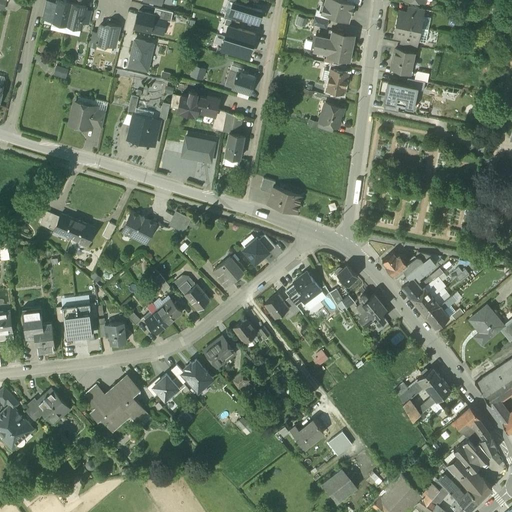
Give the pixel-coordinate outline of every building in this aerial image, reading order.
[(71,3),(57,0),(56,4),(52,21),(66,25),(71,3)] [(346,0),(324,0),(324,2),(325,3),(323,12),(330,14),(348,20),(353,3),(353,2),(346,0)] [(56,4),(46,1),(42,18),(52,21),(56,4)] [(233,2),(230,14),(259,23),(262,11),(247,6),(233,2)] [(86,6),(71,3),(66,25),(81,28),(82,21),(85,10),(86,6)] [(423,9),(409,6),(407,12),(422,15),(423,9)] [(173,11),(155,7),(153,14),(154,14),(153,16),(166,19),(166,20),(170,21),(173,11)] [(323,12),(321,11),(316,9),(314,17),(328,20),(330,14),(323,12)] [(92,11),(85,10),(82,21),(89,23),(92,11)] [(153,14),(138,10),(134,27),(163,34),(166,20),(166,19),(153,16),(154,14),(153,14)] [(422,15),(407,12),(399,10),(396,23),(419,28),(422,15)] [(224,18),(235,22),(237,16),(230,14),(226,13),(224,18)] [(299,16),(297,23),(307,25),(308,17),(299,16)] [(328,20),(314,17),(312,24),(326,28),(328,20)] [(225,25),(238,29),(239,23),(235,22),(226,19),(225,25)] [(105,24),(100,23),(97,33),(95,43),(104,46),(107,45),(115,46),(120,26),(108,23),(105,24)] [(419,28),(396,23),(394,36),(402,37),(417,40),(419,28)] [(228,26),(225,37),(251,45),(255,34),(238,29),(228,26)] [(343,32),(332,30),(330,38),(316,35),(313,50),(327,53),(327,56),(347,60),(349,60),(354,37),(343,35),(343,32)] [(95,43),(97,33),(92,31),(88,45),(94,47),(95,43)] [(248,56),(251,45),(225,37),(222,48),(229,50),(248,56)] [(417,40),(402,37),(401,43),(416,46),(417,40)] [(154,44),(135,40),(129,65),(148,70),(154,44)] [(228,56),(229,50),(222,48),(218,47),(216,53),(228,56)] [(413,52),(395,48),(391,68),(409,72),(413,52)] [(347,60),(334,57),(332,63),(333,63),(346,66),(347,60)] [(346,66),(333,63),(332,69),(345,72),(346,66)] [(205,78),(208,67),(196,64),(192,75),(205,78)] [(68,69),(57,65),(54,75),(65,78),(68,69)] [(332,69),(331,69),(327,89),(334,90),(334,91),(343,93),(347,72),(345,72),(332,69)] [(248,72),(244,70),(243,73),(238,72),(237,72),(230,70),(225,85),(233,88),(232,88),(239,90),(249,93),(254,77),(247,75),(248,72)] [(429,73),(417,70),(415,73),(414,79),(425,81),(427,81),(429,73)] [(414,79),(407,77),(406,84),(418,87),(418,89),(423,90),(425,81),(414,79)] [(418,89),(418,87),(406,84),(388,80),(384,98),(397,101),(396,105),(399,105),(413,108),(418,89)] [(249,93),(239,90),(237,96),(247,99),(249,93)] [(197,111),(199,99),(196,98),(197,93),(190,91),(188,97),(181,95),(181,96),(177,109),(177,111),(196,115),(197,111)] [(181,96),(173,94),(170,107),(177,109),(181,96)] [(136,95),(131,95),(128,110),(135,112),(138,96),(136,95)] [(199,99),(197,111),(206,113),(206,110),(215,112),(216,112),(217,109),(219,98),(207,95),(206,97),(200,96),(199,99)] [(83,103),(77,101),(73,104),(69,123),(88,128),(89,125),(93,108),(93,107),(84,105),(83,103)] [(170,103),(163,102),(159,117),(166,119),(170,103)] [(396,105),(385,102),(384,108),(397,111),(399,105),(396,105)] [(343,108),(327,103),(325,110),(323,111),(320,121),(334,126),(337,127),(343,108)] [(105,111),(93,108),(89,125),(102,128),(105,111)] [(226,112),(217,109),(216,112),(215,112),(212,128),(222,131),(226,112)] [(242,116),(226,112),(222,131),(229,132),(238,134),(242,116)] [(159,120),(133,114),(128,139),(138,141),(140,139),(154,142),(159,120)] [(334,126),(320,121),(318,122),(316,127),(332,132),(334,126)] [(238,134),(229,132),(227,139),(243,142),(244,135),(238,134)] [(182,156),(211,162),(215,143),(186,137),(182,156)] [(243,142),(227,139),(224,155),(240,158),(243,142)] [(240,158),(224,155),(223,163),(238,166),(240,158)] [(275,181),(263,177),(260,189),(271,192),(273,187),(275,181)] [(273,187),(271,192),(270,195),(273,196),(271,203),(278,205),(279,207),(285,208),(286,208),(297,211),(301,195),(273,187)] [(155,223),(132,212),(122,231),(134,236),(134,235),(140,238),(146,236),(148,231),(151,233),(155,223)] [(191,218),(177,212),(170,225),(184,232),(191,218)] [(53,213),(47,227),(54,230),(60,216),(53,213)] [(71,218),(62,214),(62,213),(61,213),(60,216),(54,230),(72,237),(78,221),(78,220),(71,217),(71,218)] [(86,224),(78,221),(72,237),(80,240),(81,239),(88,242),(94,227),(87,224),(86,224)] [(109,222),(102,236),(109,239),(116,225),(109,222)] [(265,235),(259,240),(269,251),(275,246),(265,235)] [(9,237),(1,237),(2,258),(10,257),(9,237)] [(242,249),(254,263),(269,251),(259,240),(257,237),(242,249)] [(205,262),(191,246),(185,251),(199,267),(205,262)] [(396,256),(393,252),(382,260),(385,265),(392,275),(401,268),(406,274),(423,260),(420,257),(416,256),(406,263),(399,254),(396,256)] [(423,260),(406,274),(410,279),(401,286),(410,297),(422,287),(419,285),(417,282),(420,279),(418,277),(435,263),(429,255),(423,260)] [(230,257),(215,269),(219,274),(217,276),(225,286),(245,270),(237,261),(235,263),(230,257)] [(346,265),(337,275),(340,278),(338,280),(342,284),(342,285),(345,288),(357,277),(346,265)] [(458,266),(449,274),(452,278),(455,276),(462,271),(458,266)] [(440,267),(429,276),(432,279),(437,276),(443,271),(440,267)] [(462,271),(455,276),(459,281),(469,273),(465,268),(462,271)] [(321,290),(306,271),(293,281),(301,291),(297,294),(304,303),(321,290)] [(170,286),(160,274),(153,280),(164,292),(170,286)] [(429,276),(421,282),(422,283),(419,285),(422,287),(424,285),(432,279),(429,276)] [(432,279),(424,285),(432,295),(436,291),(442,287),(444,285),(437,276),(432,279)] [(186,280),(178,287),(197,309),(209,300),(196,284),(192,288),(186,280)] [(422,287),(410,297),(418,306),(432,295),(424,285),(422,287)] [(442,287),(436,291),(441,297),(447,293),(442,287)] [(342,299),(336,288),(329,292),(336,304),(341,300),(342,299)] [(436,291),(432,295),(439,304),(444,300),(441,297),(436,291)] [(278,294),(264,304),(275,318),(282,313),(288,308),(283,301),(278,294)] [(444,300),(439,304),(442,308),(445,306),(446,307),(456,299),(452,294),(449,296),(444,300)] [(342,299),(341,300),(344,306),(346,309),(352,306),(348,301),(352,299),(348,295),(342,299)] [(432,295),(418,306),(425,315),(439,304),(432,295)] [(299,310),(289,296),(283,301),(288,308),(293,314),(293,315),(299,310)] [(373,296),(363,304),(361,302),(356,306),(360,310),(359,311),(362,315),(359,317),(365,324),(379,313),(384,309),(373,296)] [(174,301),(171,298),(158,309),(169,323),(182,312),(178,307),(180,305),(176,300),(174,301)] [(92,318),(90,303),(62,306),(64,321),(66,338),(94,335),(92,318)] [(439,304),(425,315),(435,328),(449,317),(442,308),(439,304)] [(503,324),(486,304),(469,318),(480,331),(475,335),(481,343),(498,329),(499,328),(503,324)] [(52,321),(42,322),(40,306),(22,308),(25,338),(34,337),(36,353),(55,350),(52,321)] [(288,308),(282,313),(286,319),(293,314),(288,308)] [(460,308),(451,315),(455,319),(463,312),(460,308)] [(158,309),(145,320),(148,324),(146,325),(150,331),(153,329),(156,333),(169,323),(158,309)] [(10,310),(0,311),(0,340),(14,338),(10,310)] [(140,320),(131,310),(126,315),(135,324),(140,320)] [(384,319),(379,313),(373,318),(378,324),(384,319)] [(511,317),(503,324),(499,328),(509,340),(511,337),(511,317)] [(105,323),(104,318),(98,319),(100,337),(106,336),(105,327),(106,327),(105,323)] [(246,318),(233,328),(244,342),(257,332),(246,318)] [(384,319),(378,324),(373,318),(368,321),(377,333),(388,324),(384,319)] [(123,322),(112,323),(113,326),(106,327),(105,327),(106,336),(110,336),(111,344),(126,342),(123,322)] [(270,334),(264,326),(259,330),(265,337),(270,334)] [(222,336),(204,350),(217,366),(235,352),(222,336)] [(320,365),(330,358),(323,348),(313,356),(320,365)] [(511,358),(475,384),(490,405),(497,400),(499,402),(500,401),(511,392),(511,358)] [(187,369),(182,372),(188,378),(199,390),(212,378),(196,360),(192,364),(190,362),(185,367),(187,369)] [(183,383),(188,378),(182,372),(176,365),(171,370),(177,377),(183,383)] [(427,373),(425,370),(421,374),(423,376),(417,381),(419,383),(408,391),(408,392),(412,397),(424,387),(438,375),(432,368),(427,373)] [(242,371),(232,379),(239,388),(249,380),(242,371)] [(156,379),(146,388),(154,397),(159,393),(165,400),(178,388),(173,381),(166,374),(158,381),(156,379)] [(438,375),(424,387),(432,397),(416,410),(419,415),(422,413),(430,407),(436,401),(450,390),(438,375)] [(127,376),(104,396),(96,387),(85,396),(96,409),(91,413),(98,421),(101,419),(112,430),(130,414),(138,423),(149,413),(135,397),(133,399),(131,397),(140,389),(127,376)] [(177,377),(173,381),(178,388),(185,395),(190,391),(183,383),(177,377)] [(408,391),(402,383),(394,390),(402,404),(408,400),(412,397),(408,392),(408,391)] [(18,403),(4,388),(0,391),(0,400),(4,405),(7,402),(10,405),(11,404),(13,407),(18,403)] [(52,388),(40,398),(41,399),(38,402),(37,402),(45,411),(43,413),(49,420),(58,413),(60,415),(69,407),(52,388)] [(38,402),(35,398),(27,405),(38,417),(43,413),(45,411),(37,402),(38,402)] [(413,406),(408,400),(402,404),(412,421),(414,420),(419,415),(416,410),(413,406)] [(497,400),(490,405),(497,414),(504,409),(501,405),(500,404),(499,402),(497,400)] [(440,406),(436,401),(430,407),(434,411),(440,406)] [(13,407),(11,404),(10,405),(0,413),(0,435),(2,436),(5,436),(6,435),(9,437),(5,441),(10,447),(16,441),(16,440),(16,438),(17,437),(19,437),(20,437),(22,437),(23,438),(32,429),(22,418),(23,417),(13,407)] [(486,429),(479,418),(469,407),(463,413),(472,425),(475,429),(476,429),(479,434),(486,429)] [(504,409),(497,414),(502,421),(509,416),(504,409)] [(426,418),(422,413),(419,415),(414,420),(418,424),(426,418)] [(472,425),(463,413),(453,421),(462,432),(468,438),(475,445),(479,443),(478,442),(479,441),(478,440),(473,434),(472,434),(467,429),(472,425)] [(511,413),(509,416),(502,421),(508,433),(511,430),(511,413)] [(237,423),(247,434),(253,428),(243,417),(237,423)] [(313,420),(299,430),(295,426),(290,430),(304,447),(323,431),(317,424),(313,420)] [(284,426),(273,434),(278,440),(288,432),(284,426)] [(486,429),(479,434),(483,439),(490,434),(486,429)] [(337,455),(352,444),(341,431),(327,442),(337,455)] [(479,441),(478,442),(482,447),(488,455),(497,450),(490,434),(483,439),(479,441)] [(475,445),(468,438),(453,451),(457,456),(458,455),(467,466),(468,465),(468,464),(480,453),(478,450),(482,447),(479,443),(475,445)] [(321,439),(312,446),(317,452),(325,445),(321,439)] [(482,447),(478,450),(480,453),(468,464),(468,465),(467,466),(469,469),(470,468),(473,471),(490,456),(488,455),(482,447)] [(207,455),(202,459),(207,465),(215,464),(207,455)] [(467,466),(458,455),(457,456),(446,466),(449,469),(453,474),(454,473),(457,476),(459,479),(469,469),(467,466)] [(383,485),(388,481),(384,476),(387,473),(379,466),(371,474),(383,485)] [(356,486),(341,467),(321,483),(336,502),(356,486)] [(473,471),(470,468),(469,469),(459,479),(467,489),(467,490),(478,502),(492,489),(473,471)] [(453,474),(449,469),(443,474),(450,482),(457,476),(454,473),(453,474)] [(400,471),(369,504),(377,511),(409,511),(416,503),(423,496),(400,471)] [(450,482),(443,474),(439,478),(438,477),(437,479),(443,485),(448,490),(457,500),(461,504),(469,511),(478,502),(467,490),(463,495),(450,482)] [(437,479),(433,483),(433,484),(433,483),(439,489),(443,485),(437,479)] [(433,484),(423,496),(416,503),(426,511),(429,511),(435,506),(429,501),(439,489),(433,483),(433,484)] [(439,489),(429,501),(435,506),(448,490),(443,485),(439,489)] [(461,504),(457,500),(452,506),(456,510),(454,511),(468,511),(469,511),(461,504)]
